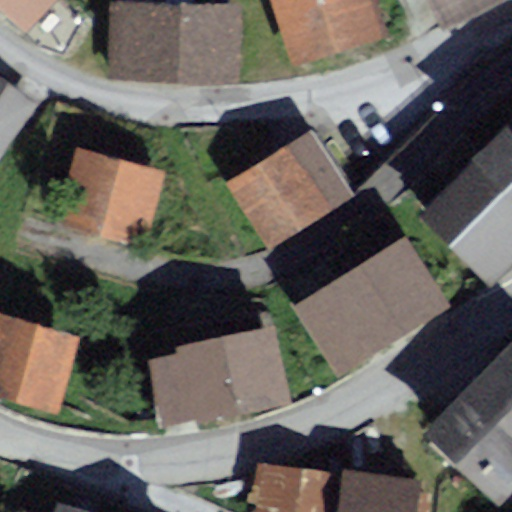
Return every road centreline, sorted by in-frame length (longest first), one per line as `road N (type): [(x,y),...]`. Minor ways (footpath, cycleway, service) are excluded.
road 1 (residential): [(0,443),(91,469),(175,467),(295,440),(511,308)]
road 2 (residential): [(511,25),(299,108),(129,116),(0,55)]
